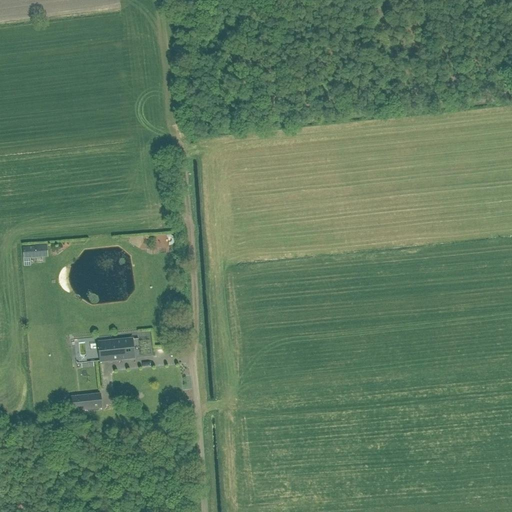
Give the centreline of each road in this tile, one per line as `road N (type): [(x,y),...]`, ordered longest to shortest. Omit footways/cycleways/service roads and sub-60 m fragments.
road 1 (track): [(192,360),(179,138)]
road 2 (unclassified): [(204,511),(192,360)]
